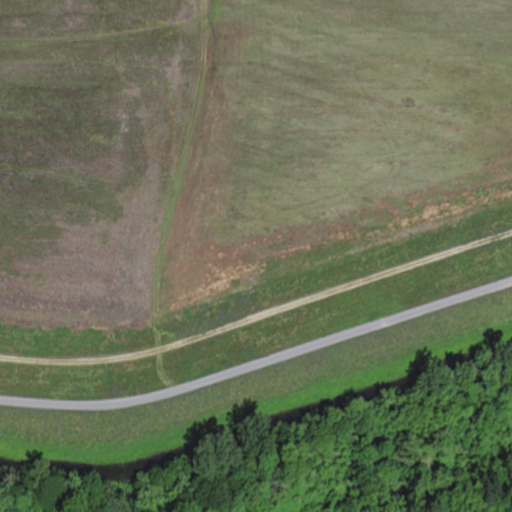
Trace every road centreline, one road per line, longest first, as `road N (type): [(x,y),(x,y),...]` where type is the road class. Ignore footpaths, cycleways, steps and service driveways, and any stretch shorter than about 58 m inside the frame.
road 1 (residential): [(0,355),(105,359),(153,352),(511,232)]
road 2 (track): [(0,398),(91,405),(174,391),(511,279)]
